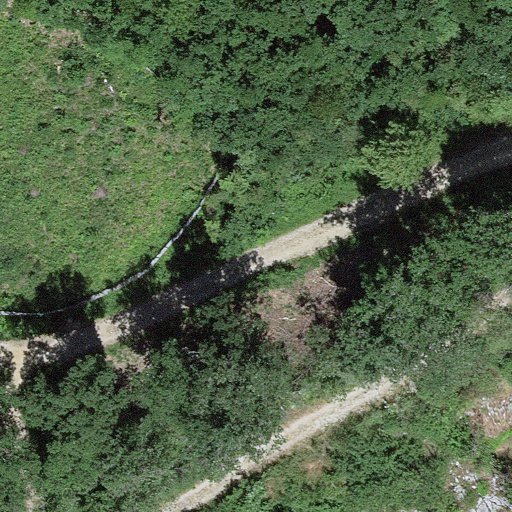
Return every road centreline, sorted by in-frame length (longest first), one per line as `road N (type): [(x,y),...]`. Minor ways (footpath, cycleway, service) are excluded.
road 1 (track): [(0,320),(165,313),(354,204),(511,157)]
road 2 (track): [(511,319),(200,511)]
road 3 (track): [(0,369),(18,382),(41,500),(36,511)]
